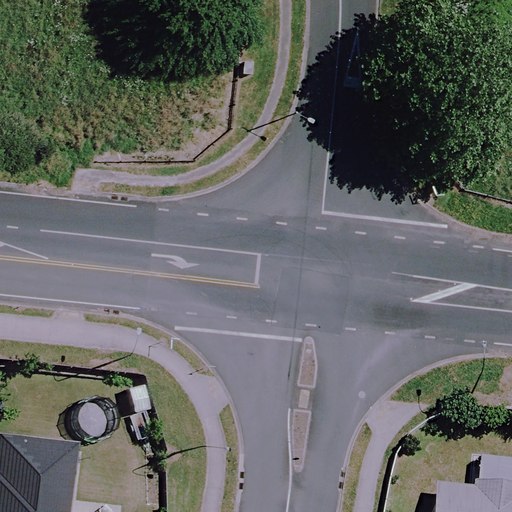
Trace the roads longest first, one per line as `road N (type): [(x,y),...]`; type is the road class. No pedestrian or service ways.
road 1 (tertiary): [(0,255),(315,293)]
road 2 (residential): [(315,293),(339,0)]
road 3 (tertiary): [(289,511),(315,293)]
road 4 (tertiary): [(315,293),(511,312)]
